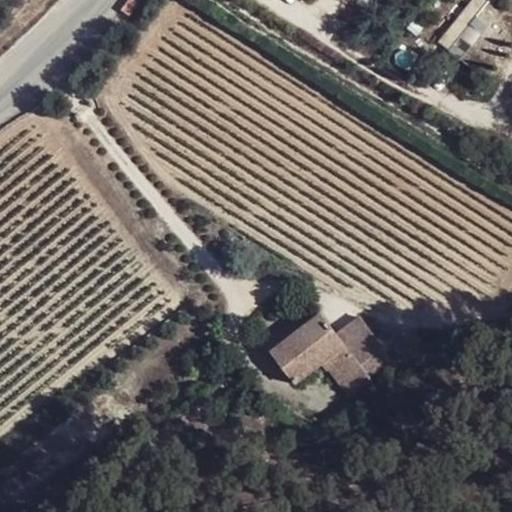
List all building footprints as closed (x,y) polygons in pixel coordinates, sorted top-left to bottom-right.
[(127,0),(120,10),(128,16),(138,4),(133,0),(127,0)] [(471,0),(437,44),(440,45),(449,52),(489,0),(471,0)] [(293,382),(321,361),(344,343),(337,333),(323,314),(297,333),(271,352),(293,382)] [(383,346),(360,316),(337,333),(344,343),(321,361),(327,370),(333,366),(351,352),(360,365),(383,346)] [(360,365),(369,376),(392,358),(383,346),(360,365)] [(333,366),(354,394),(371,380),(369,376),(360,365),(351,352),(333,366)]
